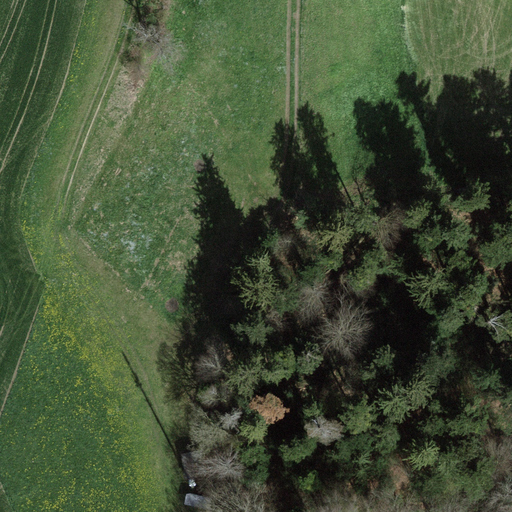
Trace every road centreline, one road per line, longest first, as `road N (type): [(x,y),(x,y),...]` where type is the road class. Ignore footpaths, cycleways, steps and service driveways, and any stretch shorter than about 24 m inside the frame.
road 1 (track): [(132,0),(62,216),(65,246),(155,393),(173,495)]
road 2 (track): [(296,0),(291,180),(281,223),(204,355),(155,393)]
